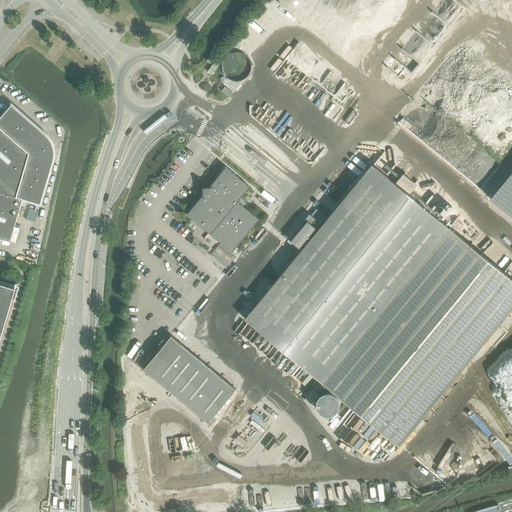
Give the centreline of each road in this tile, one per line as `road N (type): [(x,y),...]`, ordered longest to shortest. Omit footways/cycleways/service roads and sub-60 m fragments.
road 1 (secondary): [(124,103),(72,281),(46,511)]
road 2 (secondary): [(78,511),(94,261),(104,203),(139,112)]
